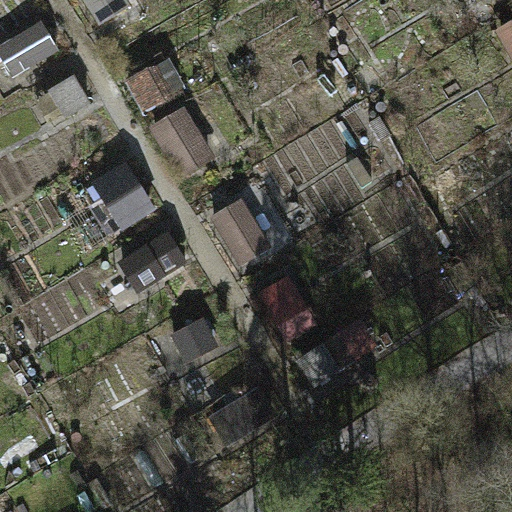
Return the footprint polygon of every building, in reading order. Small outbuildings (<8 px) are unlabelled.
[(42,21),(0,46),(0,60),(11,80),(60,51),(42,21)] [(511,25),(496,35),(511,61),(511,25)] [(178,119),(160,132),(190,174),(208,161),(178,119)] [(126,162),(92,183),(123,231),(157,211),(126,162)] [(244,202),(218,215),(246,269),(271,255),(244,202)] [(168,235),(119,264),(137,294),(186,265),(168,235)] [(261,388),(212,417),(230,447),(279,418),(261,388)]
